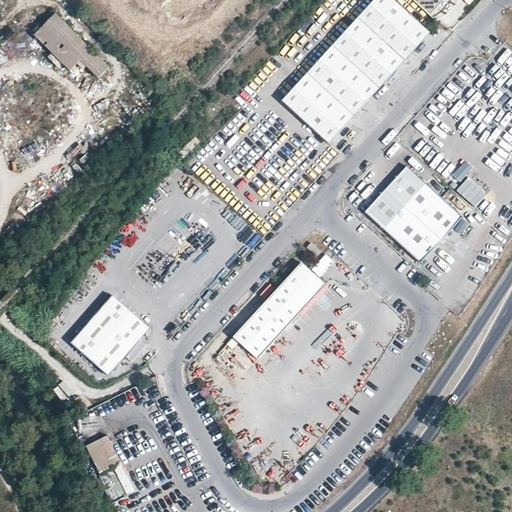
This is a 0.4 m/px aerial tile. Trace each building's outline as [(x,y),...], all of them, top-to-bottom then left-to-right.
[(374,0),(285,96),(335,142),(433,36),(393,0),(374,0)] [(419,0),(434,13),(446,0),(419,0)] [(111,69),(55,15),(34,37),(71,72),(80,63),(99,81),(111,69)] [(466,162),(453,174),(460,182),(473,169),(466,162)] [(408,168),(370,211),(424,257),(461,214),(408,168)] [(461,192),(477,206),(485,197),(467,182),(461,192)] [(303,262),(236,339),(259,358),(328,283),(303,262)] [(114,295),(74,341),(111,372),(151,326),(114,295)] [(106,435),(84,446),(111,502),(134,491),(106,435)]
